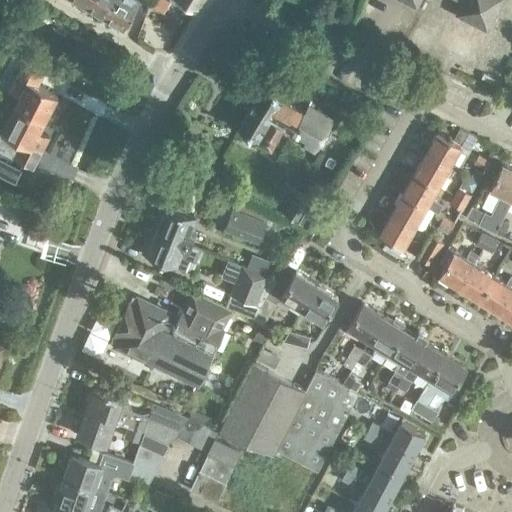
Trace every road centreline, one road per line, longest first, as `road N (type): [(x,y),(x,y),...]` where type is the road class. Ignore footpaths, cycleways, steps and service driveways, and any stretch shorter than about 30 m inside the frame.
road 1 (secondary): [(0,505),(129,156),(219,0)]
road 2 (residential): [(510,396),(488,336),(352,251),(346,233),(347,211),(420,99)]
road 3 (residential): [(420,99),(400,75),(330,42),(309,41),(237,0)]
road 4 (track): [(174,74),(57,0)]
